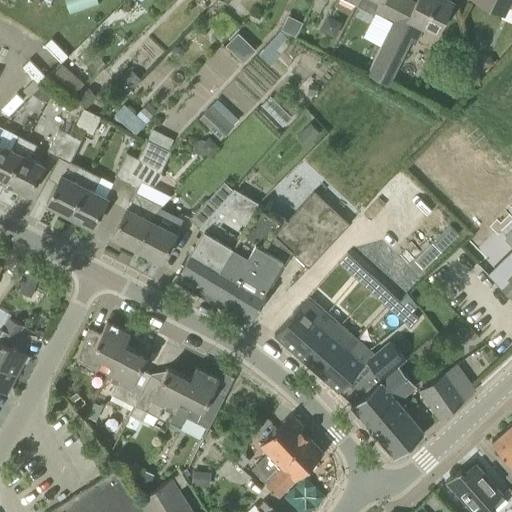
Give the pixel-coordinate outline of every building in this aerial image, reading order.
[(358,0),(357,4),(375,13),(376,10),(394,19),(403,0),(358,0)] [(437,31),(452,0),(451,0),(417,0),(416,2),(413,0),(403,0),(394,19),(367,73),(389,84),(411,41),(421,22),(437,31)] [(511,0),(480,0),(503,11),(508,0),(511,0)] [(226,45),(240,58),(253,45),(238,32),(226,45)] [(271,38),(261,56),(276,64),(286,46),(271,38)] [(81,106),(72,122),(88,131),(97,115),(81,106)] [(221,138),(230,128),(208,108),(199,118),(221,138)] [(297,136),(306,145),(319,132),(310,123),(297,136)] [(59,155),(70,133),(59,127),(48,150),(59,155)] [(70,133),(59,155),(68,160),(69,159),(71,160),(82,138),(70,133)] [(11,148),(0,142),(0,137),(1,136),(0,135),(0,174),(20,135),(18,134),(11,148)] [(0,178),(29,193),(44,165),(30,158),(37,143),(20,135),(0,174),(0,178)] [(511,136),(490,156),(503,169),(511,161),(511,162),(511,136)] [(146,193),(164,174),(161,171),(171,151),(148,139),(138,157),(127,180),(136,184),(146,193)] [(127,180),(138,157),(127,151),(116,174),(127,180)] [(91,171),(71,160),(69,159),(68,160),(47,202),(70,214),(91,171)] [(93,226),(108,197),(94,190),(101,176),(91,171),(70,214),(93,226)] [(234,187),(217,207),(200,226),(204,229),(177,274),(199,287),(217,258),(223,261),(259,202),(234,187)] [(350,223),(315,190),(288,220),(259,202),(223,261),(217,258),(199,287),(252,318),(292,251),(309,267),(326,249),(350,223)] [(155,211),(157,208),(135,196),(129,208),(127,207),(112,235),(137,247),(155,212),(155,211)] [(207,198),(190,218),(200,226),(217,207),(207,198)] [(162,260),(176,232),(151,219),(155,211),(155,212),(137,247),(162,260)] [(511,242),(511,272),(499,285),(511,297),(511,211),(504,220),(511,226),(511,230),(506,237),(511,242)] [(352,257),(345,265),(352,271),(359,263),(352,257)] [(359,263),(352,271),(358,277),(365,269),(359,263)] [(19,291),(32,295),(39,276),(26,272),(19,291)] [(375,277),(368,285),(374,291),(381,283),(375,277)] [(381,283),(374,291),(381,297),(388,289),(381,283)] [(408,292),(403,297),(415,308),(418,305),(408,292)] [(357,337),(338,320),(327,312),(321,307),(319,304),(309,295),(299,306),(299,305),(275,333),(306,360),(353,402),(399,364),(406,358),(390,340),(374,352),(357,337)] [(400,299),(393,307),(399,313),(406,305),(400,299)] [(406,305),(399,313),(405,319),(413,311),(406,305)] [(12,345),(24,323),(11,316),(4,328),(0,325),(0,364),(17,373),(28,354),(12,345)] [(125,344),(131,332),(107,320),(101,332),(89,326),(77,359),(98,369),(104,358),(114,363),(124,344),(125,344)] [(141,367),(147,355),(125,344),(124,344),(114,363),(108,375),(119,380),(113,392),(135,404),(151,373),(141,367)] [(0,389),(7,393),(17,373),(0,364),(0,389)] [(395,456),(425,431),(393,394),(411,379),(399,364),(353,402),(351,404),(395,456)] [(181,397),(191,378),(168,366),(162,378),(151,373),(135,404),(130,413),(142,420),(147,410),(158,415),(164,403),(176,409),(181,397)] [(209,426),(225,396),(213,390),(220,378),(196,366),(191,378),(181,397),(176,409),(187,415),(209,426)] [(472,389),(453,366),(447,370),(446,370),(420,388),(441,418),(466,397),(465,397),(474,390),(472,389)] [(303,425),(292,414),(293,413),(292,412),(261,441),(269,450),(252,467),(266,481),(265,482),(277,494),(278,495),(282,490),(295,477),(297,477),(302,478),(308,472),(307,467),(323,451),(301,429),(305,425),(304,424),(303,425)] [(511,422),(492,440),(511,462),(511,422)] [(503,493),(476,463),(465,473),(461,468),(446,480),(474,511),(491,511),(496,508),(491,503),(503,493)] [(146,511),(145,510),(133,491),(117,468),(101,478),(97,481),(46,511),(146,511)] [(194,511),(179,488),(189,482),(182,471),(139,498),(146,509),(145,510),(146,511),(194,511)] [(277,511),(269,503),(264,499),(257,506),(262,511),(277,511)]
